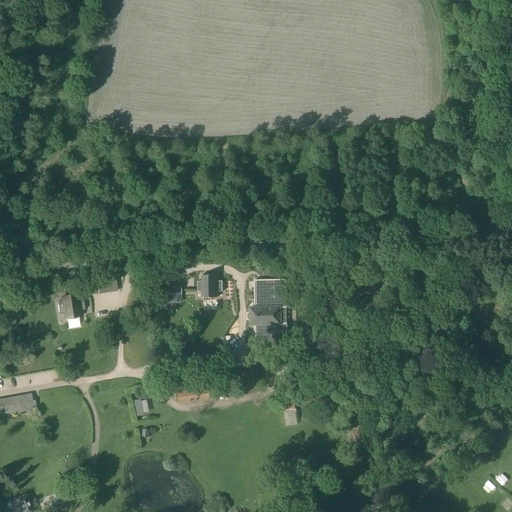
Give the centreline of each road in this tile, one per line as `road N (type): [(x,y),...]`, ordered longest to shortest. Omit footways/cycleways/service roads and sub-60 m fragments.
road 1 (unclassified): [(0,286),(157,251),(431,243),(511,221)]
road 2 (track): [(0,242),(27,210),(35,172),(68,130),(97,0)]
road 3 (track): [(75,511),(91,487),(97,423),(79,382),(0,394)]
road 4 (track): [(143,373),(177,410),(256,453),(295,506)]
road 5 (track): [(245,320),(203,319),(143,373)]
